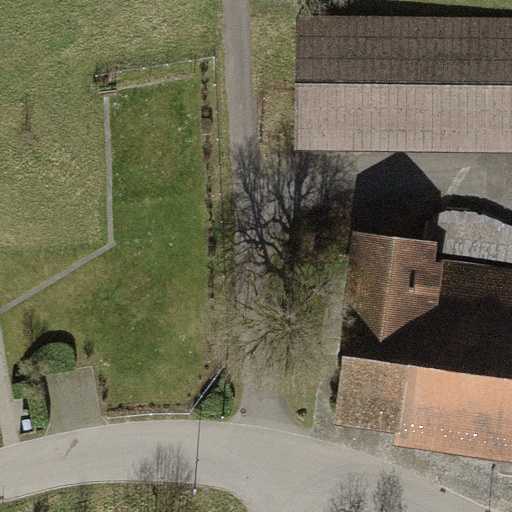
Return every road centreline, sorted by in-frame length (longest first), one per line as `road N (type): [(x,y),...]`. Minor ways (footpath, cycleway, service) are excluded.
road 1 (track): [(279,467),(257,369),(239,0)]
road 2 (residential): [(431,511),(380,490),(279,467),(127,457),(0,482)]
